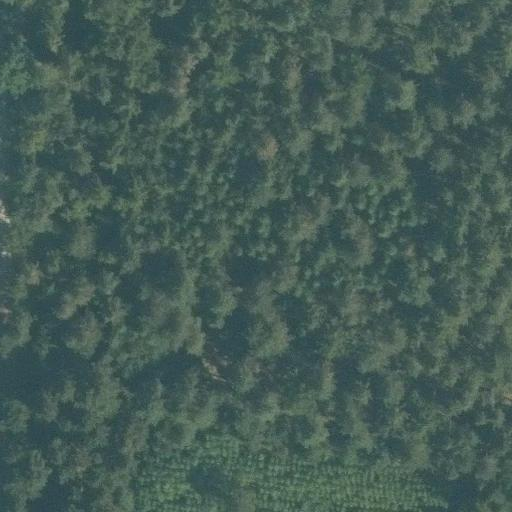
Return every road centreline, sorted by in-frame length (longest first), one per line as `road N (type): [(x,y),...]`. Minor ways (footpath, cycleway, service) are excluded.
road 1 (track): [(511,459),(0,384)]
road 2 (track): [(0,0),(0,309)]
